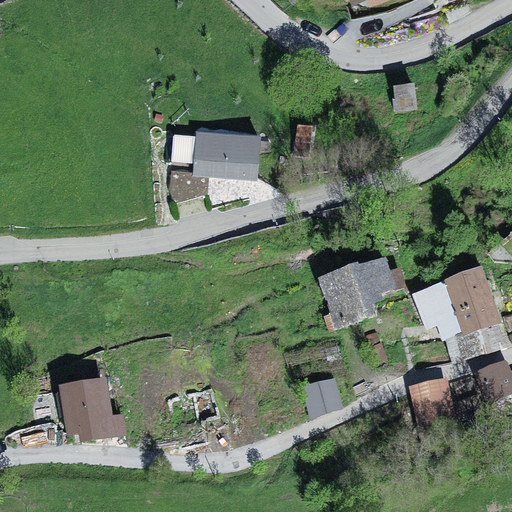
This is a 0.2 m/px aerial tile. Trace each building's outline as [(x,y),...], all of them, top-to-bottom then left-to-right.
[(368,0),(373,9),(394,0),(368,0)] [(415,91),(395,93),(397,116),(417,114),(415,91)] [(315,135),(298,133),(293,167),(310,169),(315,135)] [(270,148),(198,141),(197,145),(176,143),(173,166),(195,168),(194,179),(173,177),(171,192),(175,207),(208,198),(210,180),(266,185),(270,148)] [(381,264),(349,276),(362,310),(394,298),(381,264)] [(482,276),(445,289),(463,339),(500,326),(482,276)] [(348,277),(315,288),(332,335),(364,323),(348,277)] [(445,290),(416,300),(428,332),(437,329),(443,346),(463,339),(445,290)] [(499,327),(447,346),(455,367),(506,349),(499,327)] [(511,376),(511,375),(479,385),(488,412),(511,404),(511,376)] [(334,386),(305,395),(313,420),(342,411),(334,386)] [(448,391),(412,396),(419,440),(455,434),(448,391)] [(113,392),(65,397),(72,451),(120,445),(113,392)]
